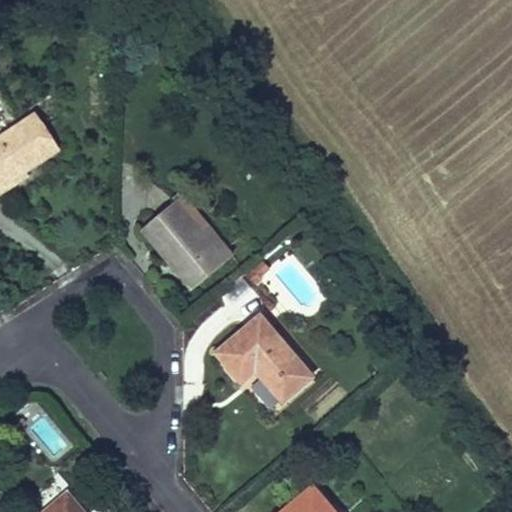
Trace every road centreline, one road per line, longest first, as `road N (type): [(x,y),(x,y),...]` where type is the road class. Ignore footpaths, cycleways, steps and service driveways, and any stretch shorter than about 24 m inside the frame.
road 1 (residential): [(22,349),(32,320),(47,307),(98,275),(125,281),(161,326),(163,425),(153,480)]
road 2 (residential): [(22,349),(46,355),(68,374),(153,480)]
